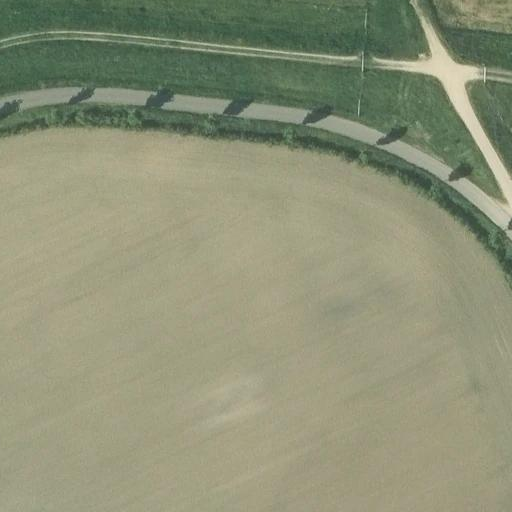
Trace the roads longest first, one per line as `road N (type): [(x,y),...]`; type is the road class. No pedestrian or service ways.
road 1 (unclassified): [(0,106),(71,94),(315,120),(430,164),(511,229)]
road 2 (track): [(0,42),(69,35),(511,73)]
road 3 (track): [(412,0),(511,210)]
